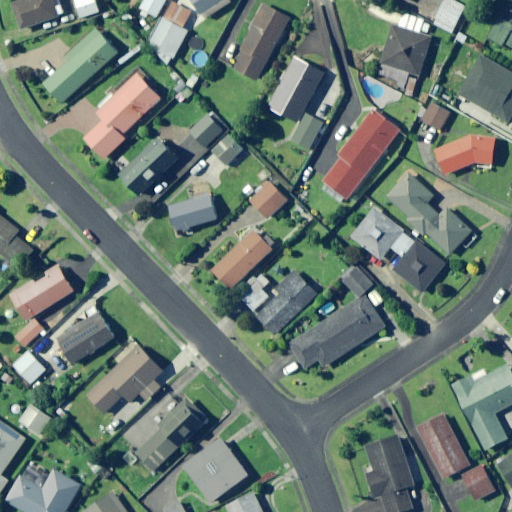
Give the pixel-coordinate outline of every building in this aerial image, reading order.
[(63,16),(56,0),(22,0),(13,3),(23,30),(63,16)] [(102,12),(97,0),(76,0),(82,18),(102,12)] [(168,0),(147,0),(142,9),(158,18),(168,0)] [(194,11),(174,0),(152,40),(163,46),(160,51),(175,59),(190,31),(184,28),(194,11)] [(192,0),(206,20),(231,3),(229,0),(192,0)] [(467,6),(455,0),(446,0),(435,24),(454,33),(467,6)] [(292,18),(265,4),(241,50),(245,51),(235,70),(259,82),(292,18)] [(381,64),(373,61),(369,72),(396,80),(394,85),(407,89),(412,74),(421,77),(434,38),(422,34),(427,20),(405,12),(400,27),(394,25),(381,64)] [(511,23),(500,18),(490,38),(511,49),(511,23)] [(120,54),(99,29),(66,58),(70,62),(46,84),(64,104),(120,54)] [(511,73),(482,56),(460,96),(510,123),(511,119),(511,73)] [(326,73),(297,58),(271,108),(299,123),(326,73)] [(163,98),(140,74),(98,113),(105,120),(86,138),(106,160),(128,139),(124,135),(163,98)] [(452,113),(433,102),(423,120),(441,131),(452,113)] [(401,131),(376,111),(341,156),(343,158),(325,181),(349,200),(401,131)] [(225,129),(209,114),(192,132),(207,148),(225,129)] [(325,123),(307,114),(293,141),(312,150),(325,123)] [(498,139),(476,135),(438,150),(446,174),(479,163),(493,166),(498,139)] [(182,157),(162,137),(121,175),(141,196),(182,157)] [(243,151),(228,137),(214,152),(229,166),(243,151)] [(437,196),(411,171),(387,196),(411,218),(408,220),(425,236),(428,234),(452,256),(475,231),(449,207),(442,215),(429,204),(437,196)] [(290,201),(272,182),(252,201),(270,220),(290,201)] [(220,219),(212,193),(171,206),(179,232),(220,219)] [(419,242),(375,207),(352,236),(382,261),(392,248),(405,258),(394,270),(423,293),(447,262),(421,241),(419,242)] [(23,229),(0,210),(0,253),(15,266),(31,247),(17,236),(23,229)] [(232,290),(275,250),(256,230),(213,270),(232,290)] [(383,303),(357,263),(341,273),(359,300),(290,346),(307,370),(321,361),(326,368),(388,326),(376,308),(383,303)] [(77,291),(61,265),(12,295),(28,321),(77,291)] [(270,282),(261,272),(246,287),(248,290),(242,296),(255,311),(270,297),(263,289),(270,282)] [(319,296),(295,272),(277,290),(281,294),(258,317),(278,337),(319,296)] [(117,338),(102,314),(59,340),(74,365),(117,338)] [(46,330),(36,319),(17,337),(26,347),(46,330)] [(165,371),(142,346),(88,394),(106,414),(126,396),(132,403),(142,394),(149,401),(164,388),(156,379),(165,371)] [(48,371),(32,351),(15,365),(32,384),(48,371)] [(511,405),(511,366),(510,363),(476,381),(474,376),(454,386),(488,451),(511,439),(497,413),(511,405)] [(207,425),(186,401),(159,425),(162,429),(137,452),(155,472),(207,425)] [(54,419),(33,404),(21,421),(42,436),(54,419)] [(471,466),(446,416),(419,429),(445,480),(471,466)] [(28,439),(0,419),(0,496),(10,481),(2,476),(28,439)] [(416,485),(400,437),(367,448),(375,470),(368,472),(377,499),(383,497),(388,511),(405,511),(415,509),(408,488),(416,485)] [(252,476),(225,438),(185,466),(213,504),(252,476)] [(511,458),(500,466),(511,484),(511,458)] [(497,490),(485,466),(465,477),(477,501),(497,490)] [(67,511),(83,485),(56,470),(45,489),(22,477),(8,502),(25,511),(67,511)] [(124,511),(111,493),(86,511),(124,511)] [(265,511),(256,493),(228,506),(230,511),(265,511)] [(188,511),(181,499),(165,508),(166,511),(188,511)]
